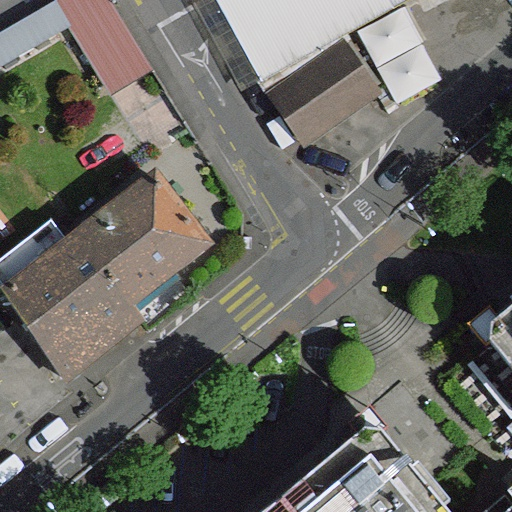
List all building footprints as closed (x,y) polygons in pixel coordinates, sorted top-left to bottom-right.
[(108,88),(150,63),(111,0),(62,0),(57,3),(108,88)] [(511,26),(511,0),(216,0),(298,151),(332,179),(511,26)] [(63,378),(144,318),(133,303),(208,244),(159,180),(73,246),(8,295),(63,378)] [(0,263),(0,283),(8,295),(73,246),(53,222),(0,263)] [(511,314),(496,328),(493,345),(511,367),(511,314)] [(284,503),(291,511),(448,511),(383,433),(368,432),(284,503)] [(273,511),(291,511),(284,503),(273,511)]
